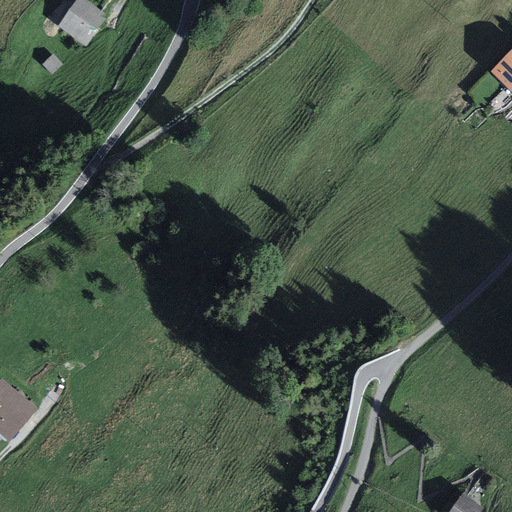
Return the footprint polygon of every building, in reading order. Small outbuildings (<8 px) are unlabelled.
[(92,5),(84,0),(79,0),(61,25),(85,43),(106,16),(92,5)] [(511,51),(494,69),(511,87),(511,51)] [(61,65),(54,56),(42,65),(50,74),(61,65)] [(34,407),(2,382),(0,384),(0,428),(10,437),(34,407)] [(477,511),(480,509),(461,498),(452,511),(477,511)]
